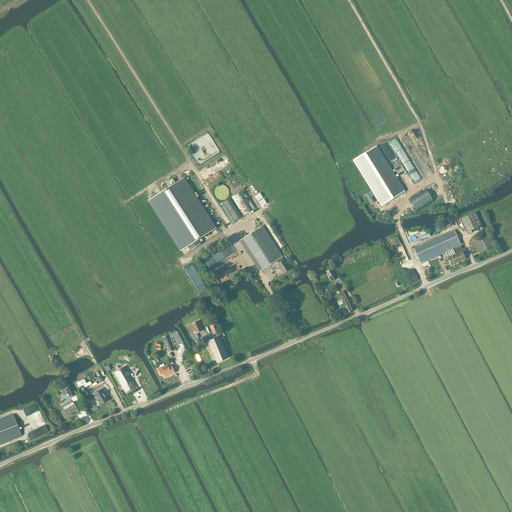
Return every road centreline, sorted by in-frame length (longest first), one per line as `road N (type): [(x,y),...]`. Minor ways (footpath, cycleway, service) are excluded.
road 1 (tertiary): [(0,465),(511,251)]
road 2 (track): [(232,230),(87,0)]
road 3 (track): [(452,219),(419,121),(349,0)]
